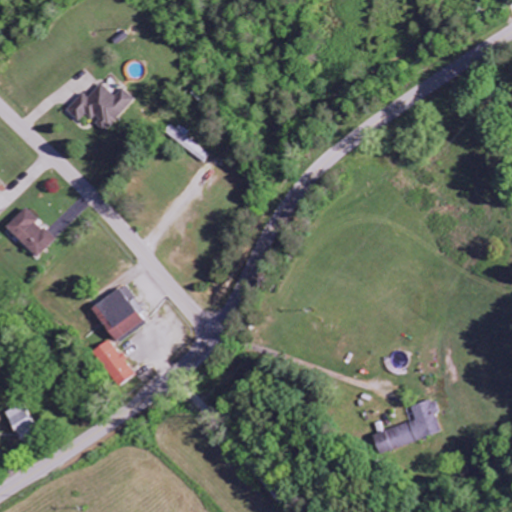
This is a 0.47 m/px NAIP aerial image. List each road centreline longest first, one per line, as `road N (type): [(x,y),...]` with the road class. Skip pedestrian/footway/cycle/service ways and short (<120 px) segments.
road 1 (tertiary): [(0,496),(176,376),(213,335),(280,219),(318,171),(511,33)]
road 2 (tertiary): [(213,335),(104,207),(0,105)]
road 3 (residential): [(291,511),(176,376)]
